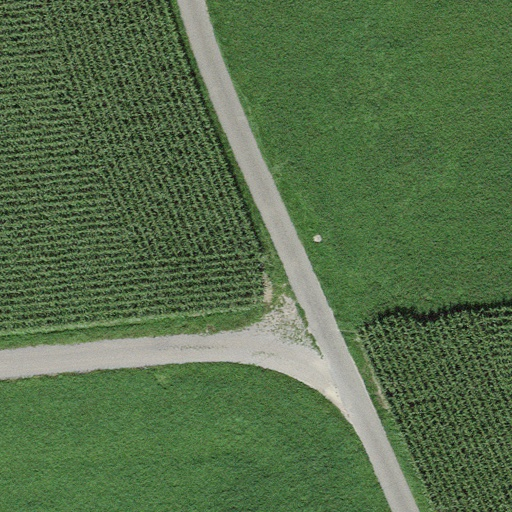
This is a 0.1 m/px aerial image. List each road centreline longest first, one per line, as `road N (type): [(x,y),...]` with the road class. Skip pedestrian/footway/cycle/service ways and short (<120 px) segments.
road 1 (track): [(349,391),(195,0)]
road 2 (track): [(0,369),(214,349),(291,361),(349,391)]
road 3 (track): [(349,391),(403,511)]
